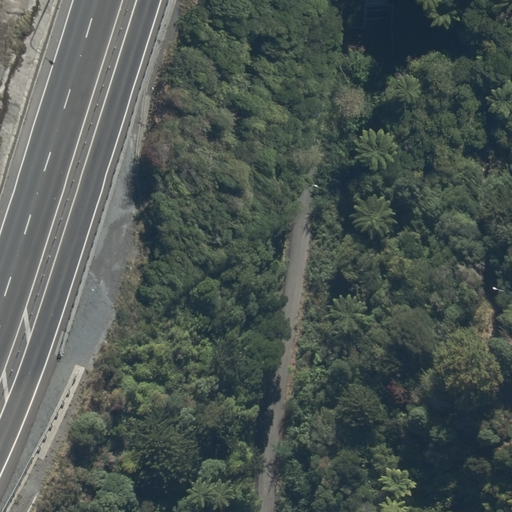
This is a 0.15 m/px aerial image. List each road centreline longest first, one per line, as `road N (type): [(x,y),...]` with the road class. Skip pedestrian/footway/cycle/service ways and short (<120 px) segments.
road 1 (trunk): [(144,0),(0,439)]
road 2 (trunk): [(0,300),(89,14)]
